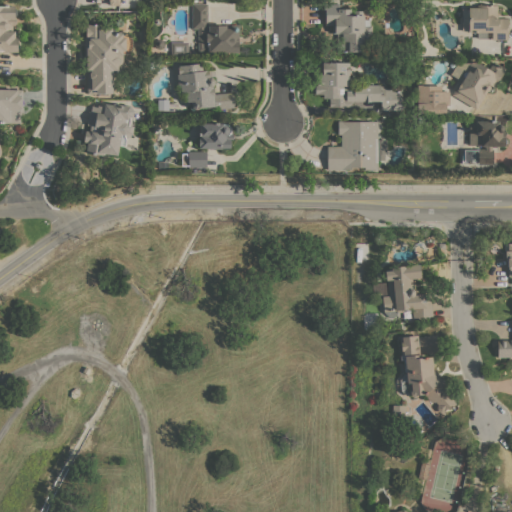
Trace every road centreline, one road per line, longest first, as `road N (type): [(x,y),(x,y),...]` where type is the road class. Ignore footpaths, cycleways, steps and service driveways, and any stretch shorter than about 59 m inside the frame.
road 1 (secondary): [(511,203),(168,199),(70,227)]
road 2 (track): [(0,382),(73,353),(125,382),(144,425),(148,511)]
road 3 (residential): [(491,425),(463,325),(458,203)]
road 4 (residential): [(56,0),(51,131)]
road 5 (residential): [(282,0),(281,120)]
